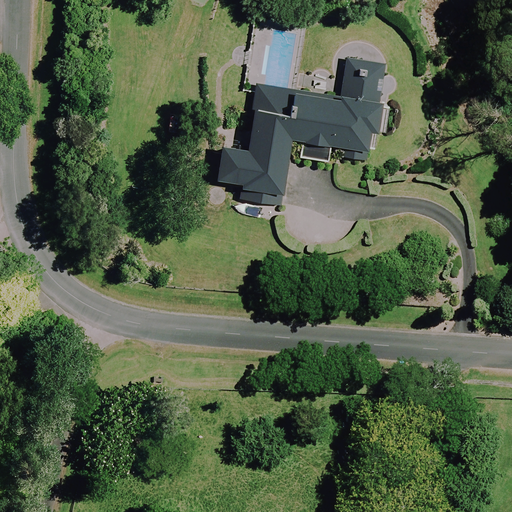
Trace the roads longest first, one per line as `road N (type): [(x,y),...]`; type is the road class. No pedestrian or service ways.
road 1 (unclassified): [(511,350),(164,328),(107,312)]
road 2 (unclassified): [(20,215),(20,0)]
road 3 (residential): [(107,312),(75,366),(43,511)]
road 4 (unclassified): [(107,312),(40,258),(20,215)]
